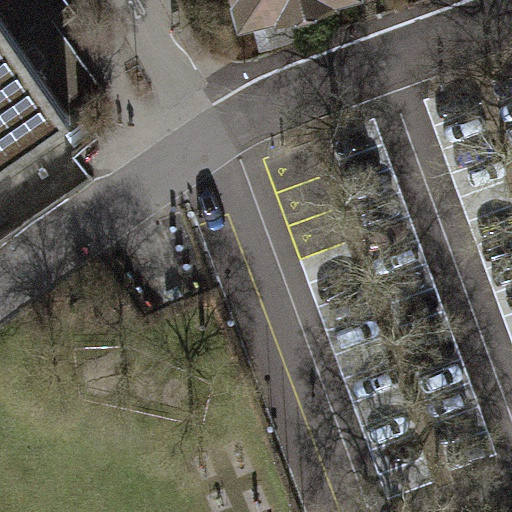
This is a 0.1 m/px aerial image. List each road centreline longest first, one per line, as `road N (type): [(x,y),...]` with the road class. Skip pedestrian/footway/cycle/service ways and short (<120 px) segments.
road 1 (residential): [(217,130),(511,20)]
road 2 (residential): [(0,280),(217,130)]
road 3 (residential): [(145,0),(217,130)]
